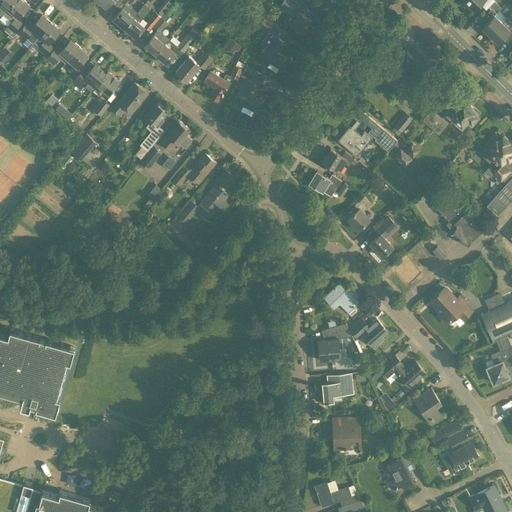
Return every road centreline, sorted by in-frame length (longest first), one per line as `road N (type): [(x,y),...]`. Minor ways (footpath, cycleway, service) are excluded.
road 1 (residential): [(505,463),(476,406),(338,248),(287,251)]
road 2 (residential): [(271,196),(228,224),(165,302),(142,317),(0,309)]
road 3 (residential): [(65,437),(153,459),(215,381),(296,357)]
road 4 (residential): [(257,169),(58,0)]
road 5 (residential): [(268,161),(294,136),(375,0)]
road 6 (residential): [(361,0),(301,84),(268,161)]
road 7 (residential): [(289,511),(304,435),(296,357)]
road 8 (secondary): [(511,95),(414,0)]
